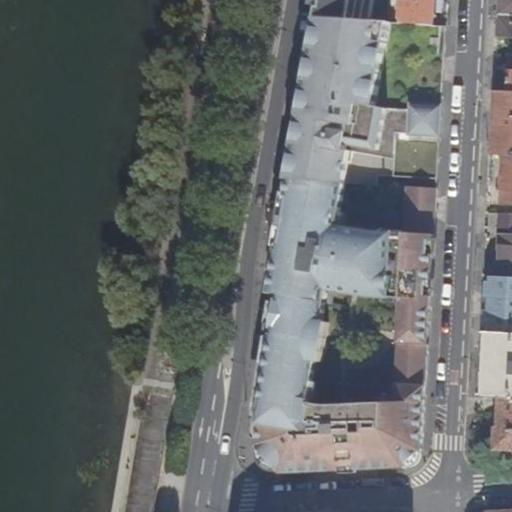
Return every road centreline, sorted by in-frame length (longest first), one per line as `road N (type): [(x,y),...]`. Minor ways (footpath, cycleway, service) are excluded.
road 1 (residential): [(473,0),(446,493)]
road 2 (secondary): [(225,398),(238,370),(296,0)]
road 3 (secondary): [(275,0),(218,346),(225,398)]
road 4 (residential): [(203,500),(446,493)]
